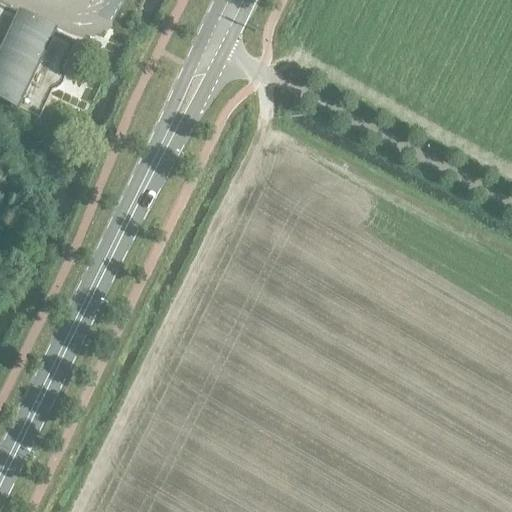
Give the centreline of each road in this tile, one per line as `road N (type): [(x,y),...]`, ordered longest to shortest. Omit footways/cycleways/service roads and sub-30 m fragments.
road 1 (primary): [(0,482),(156,166)]
road 2 (primary): [(156,166),(189,124),(250,0)]
road 3 (primary): [(221,0),(188,65),(156,166)]
